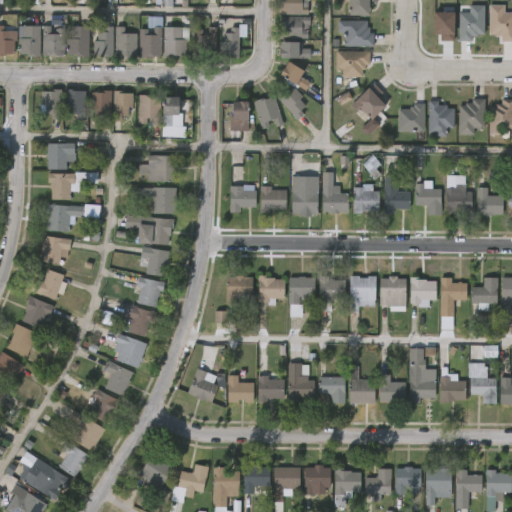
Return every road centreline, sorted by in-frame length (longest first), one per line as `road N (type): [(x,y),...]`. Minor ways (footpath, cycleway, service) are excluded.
road 1 (residential): [(87,511),(148,411),(191,305),(203,243),(211,77)]
road 2 (residential): [(511,437),(217,435),(148,411)]
road 3 (residential): [(264,0),(266,51),(257,73),(0,73)]
road 4 (residential): [(511,246),(203,243)]
road 5 (residential): [(0,274),(13,231),(18,75)]
